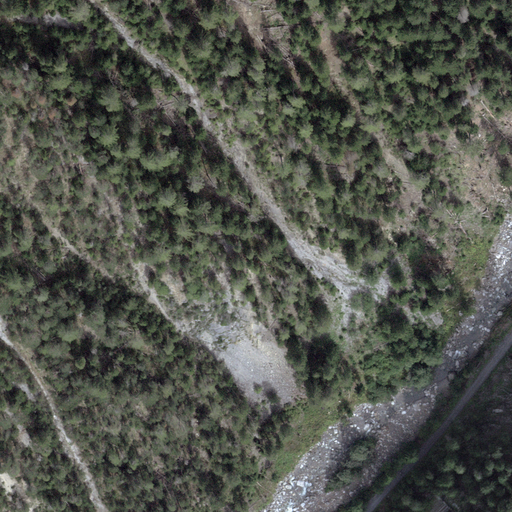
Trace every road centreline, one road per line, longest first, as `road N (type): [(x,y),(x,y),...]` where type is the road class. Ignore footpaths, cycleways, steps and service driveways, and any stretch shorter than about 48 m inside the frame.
road 1 (secondary): [(511,53),(54,511)]
road 2 (track): [(511,338),(367,511)]
